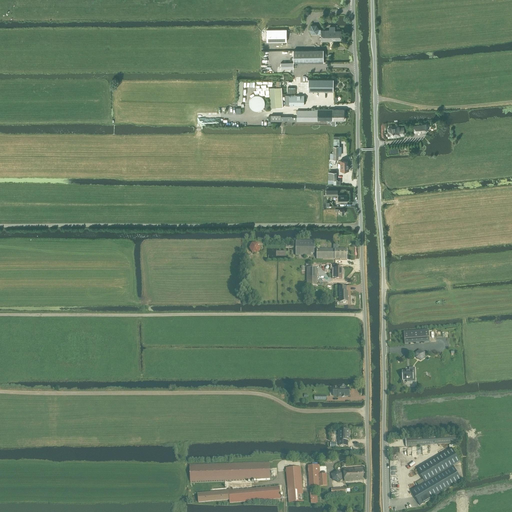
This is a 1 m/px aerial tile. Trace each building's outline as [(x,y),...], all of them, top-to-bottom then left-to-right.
[(311,25),(309,30),(312,34),(317,34),(319,29),(317,25),(311,25)] [(341,31),(335,31),(335,27),(329,27),(330,30),(321,30),(321,41),(333,41),(333,40),(342,40),(341,31)] [(287,30),(267,30),(267,42),(287,41),(287,30)] [(294,62),(324,62),(323,50),(293,50),(294,62)] [(334,91),(334,79),(309,79),(309,91),(334,91)] [(271,108),(283,107),(282,87),(269,88),(271,108)] [(257,111),(258,111),(259,111),(260,111),(260,110),(261,110),(262,110),(262,109),(263,109),(263,108),(264,108),(264,107),(264,106),(265,106),(265,105),(265,104),(265,103),(265,102),(265,101),(265,100),(264,99),(263,98),(262,97),(261,96),(260,96),(259,95),(258,95),(257,95),(256,95),(255,95),(254,96),(253,96),(252,97),(251,98),(250,99),(250,100),(249,101),(249,102),(249,103),(249,104),(249,105),(250,106),(250,107),(251,108),(251,109),(252,109),(253,110),(254,110),(255,111),(256,111),(257,111)] [(304,106),(304,96),(286,95),(285,105),(304,106)] [(297,117),(297,121),(318,121),(318,120),(332,120),(332,125),(336,125),(336,120),(344,120),(344,109),(315,109),(315,110),(297,110),(297,117)] [(403,127),(399,127),(388,128),(389,132),(388,132),(389,137),(400,136),(400,135),(404,135),(404,134),(403,131),(404,131),(403,131),(403,127)] [(330,153),(330,159),(333,159),(339,159),(339,156),(339,146),(340,146),(340,138),(334,138),(333,146),(333,153),(332,153),(330,153)] [(349,163),(348,163),(348,160),(340,160),(340,170),(349,170),(349,163)] [(329,180),(328,183),(340,184),(340,181),(338,181),(338,180),(335,180),(335,176),(335,173),(333,173),(329,173),(329,180)] [(296,241),(296,253),(314,254),(314,241),(296,241)] [(261,249),(258,243),(252,243),(249,249),(252,254),(258,254),(261,249)] [(338,250),(338,245),(334,245),(334,249),(317,249),(317,259),(347,260),(347,250),(338,250)] [(338,265),(332,265),(332,279),(334,279),(334,280),(342,280),(342,268),(338,268),(338,265)] [(307,268),(307,286),(317,286),(317,268),(307,268)] [(404,345),(430,343),(429,330),(403,332),(404,345)] [(425,358),(424,353),(420,350),(416,353),(416,358),(420,360),(425,358)] [(415,376),(415,368),(409,369),(409,371),(402,371),(403,380),(407,380),(407,383),(413,382),(413,376),(415,376)] [(349,389),(339,389),(339,388),(333,388),(333,396),(338,396),(338,397),(345,397),(345,396),(349,396),(349,389)] [(348,441),(349,441),(349,431),(339,431),(339,447),(348,446),(348,441)] [(406,447),(458,443),(458,435),(406,438),(406,447)] [(453,467),(460,463),(452,449),(417,469),(425,483),(411,491),(420,506),(462,481),(453,467)] [(270,480),(269,462),(190,465),(190,483),(270,480)] [(326,474),(320,474),(319,465),(308,466),(309,488),(327,486),(326,474)] [(300,467),(286,468),(286,469),(289,503),(298,502),(303,502),(300,468),(300,467)] [(344,482),(364,480),(363,468),(345,469),(345,468),(344,468),(344,469),(344,470),(344,482)] [(342,472),(337,470),(332,473),(332,479),(338,482),(343,478),(342,472)] [(280,499),(279,485),(228,490),(229,491),(229,500),(230,504),(280,499)] [(229,500),(229,491),(228,490),(198,493),(198,503),(229,500)]
